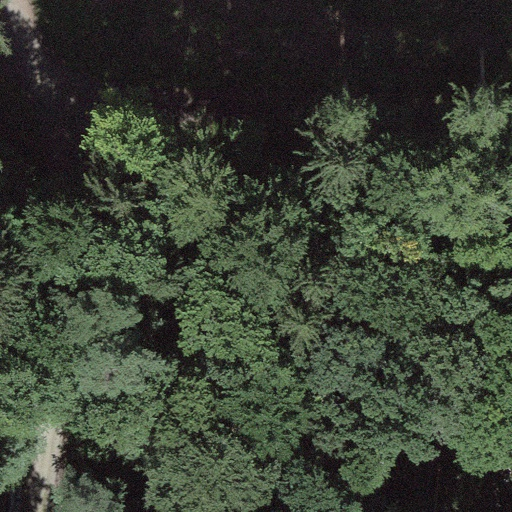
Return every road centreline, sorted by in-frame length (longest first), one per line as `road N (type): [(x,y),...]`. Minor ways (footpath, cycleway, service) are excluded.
road 1 (track): [(511,104),(58,82)]
road 2 (track): [(58,82),(61,300),(40,511)]
